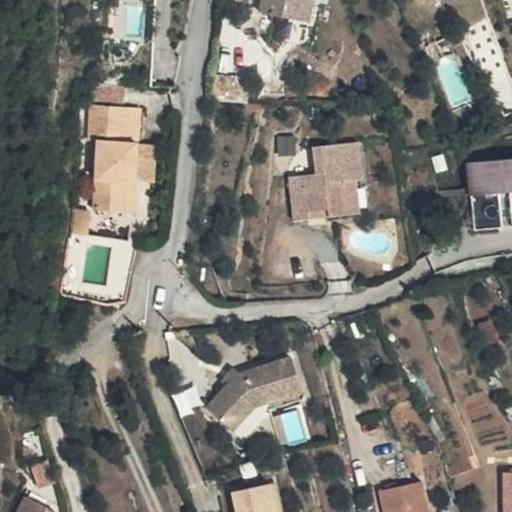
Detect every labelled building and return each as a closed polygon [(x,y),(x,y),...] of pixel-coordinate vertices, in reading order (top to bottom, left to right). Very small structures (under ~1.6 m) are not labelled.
[(266,0),(265,12),(279,14),(281,0),(266,0)] [(286,16),(299,18),(317,21),(321,0),(281,0),(279,14),(286,16)] [(299,18),(286,16),(281,38),(296,40),(299,18)] [(238,98),(238,74),(216,73),(214,98),(238,98)] [(238,98),(261,98),(260,74),(238,74),(238,98)] [(126,180),(136,181),(137,141),(129,140),(131,106),(94,103),(90,138),(100,139),(94,212),(124,214),(126,180)] [(137,141),(140,141),(144,107),(131,106),(129,140),(137,141)] [(157,142),(140,141),(137,181),(154,182),(157,142)] [(316,146),(319,175),(292,178),(297,223),(310,221),(309,212),(329,210),(330,220),(361,216),(357,182),(366,181),(362,141),(316,146)] [(511,155),(469,160),(471,193),(511,189),(511,155)] [(137,181),(136,181),(126,180),(124,214),(138,215),(137,181)] [(231,383),(229,386),(210,407),(233,427),(258,401),(268,397),(304,386),(293,355),(243,372),(234,384),(231,383)] [(234,384),(243,372),(234,365),(222,380),(229,386),(231,383),(234,384)] [(307,394),(304,386),(268,397),(272,406),(307,394)] [(511,454),(490,459),(499,508),(511,505),(511,454)] [(234,490),(238,511),(279,511),(272,480),(234,490)] [(58,511),(30,495),(19,511),(58,511)] [(369,509),(369,511),(412,511),(410,500),(369,509)]
